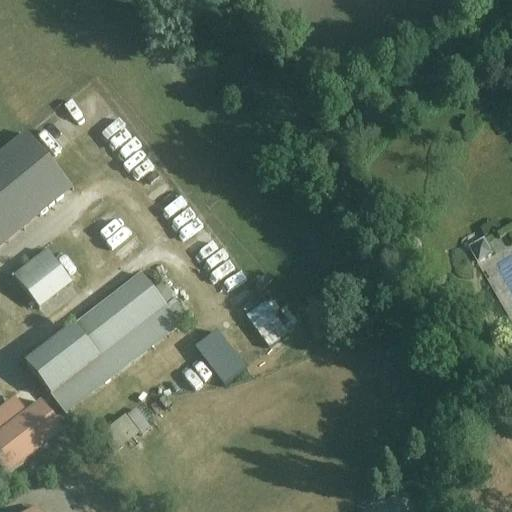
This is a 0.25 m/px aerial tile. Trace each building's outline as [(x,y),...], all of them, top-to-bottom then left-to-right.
[(27,137),(0,158),(0,251),(73,193),(27,137)] [(156,191),(173,174),(165,167),(148,183),(156,191)] [(171,176),(158,192),(166,199),(179,183),(171,176)] [(110,212),(113,223),(131,219),(129,208),(110,212)] [(213,258),(227,249),(221,241),(207,250),(213,258)] [(470,252),(478,265),(491,257),(483,244),(470,252)] [(13,278),(40,313),(73,287),(46,253),(13,278)] [(244,301),(264,291),(255,273),(235,282),(244,301)] [(166,309),(141,277),(26,368),(50,399),(166,309)] [(218,360),(232,351),(243,366),(259,355),(239,326),(209,347),(218,360)] [(206,397),(194,406),(202,418),(214,409),(206,397)] [(136,445),(165,420),(149,402),(120,427),(136,445)] [(64,434),(41,404),(0,436),(0,471),(6,479),(64,434)]
